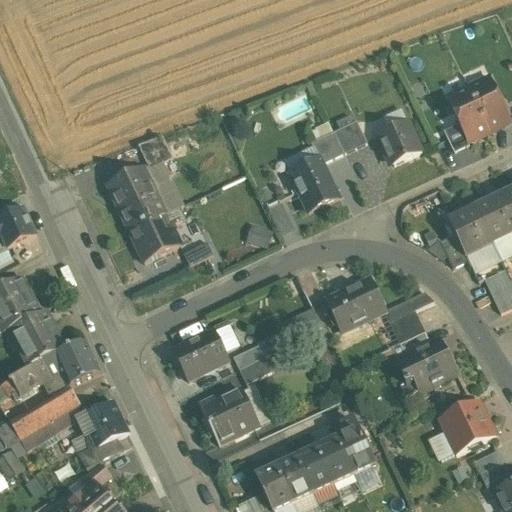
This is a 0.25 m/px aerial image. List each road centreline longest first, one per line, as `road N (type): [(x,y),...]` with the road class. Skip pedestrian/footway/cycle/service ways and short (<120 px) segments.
road 1 (residential): [(511,388),(458,302),(427,274),(393,256),(356,250),(309,256),(119,345)]
road 2 (tertiary): [(119,345),(0,106)]
road 3 (residential): [(326,420),(185,485)]
road 4 (tertiary): [(185,485),(119,345)]
